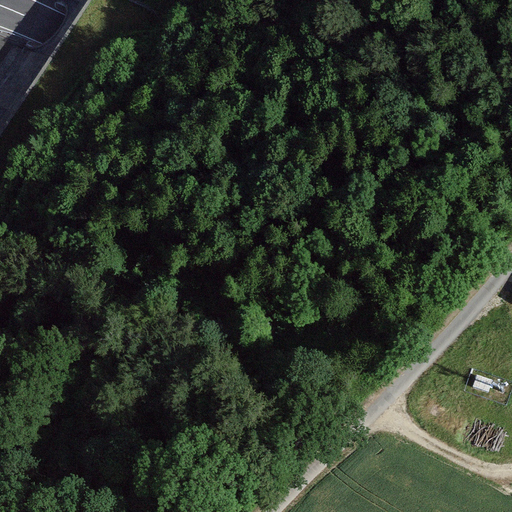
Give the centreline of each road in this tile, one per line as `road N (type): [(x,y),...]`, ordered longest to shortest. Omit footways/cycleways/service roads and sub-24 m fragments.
road 1 (motorway): [(0,147),(368,346),(511,446)]
road 2 (motorway): [(511,268),(226,107),(0,5)]
road 3 (track): [(511,257),(276,511)]
road 4 (track): [(511,472),(486,473),(378,406)]
